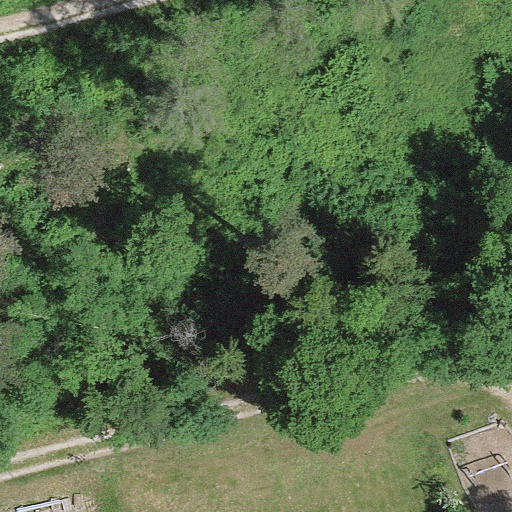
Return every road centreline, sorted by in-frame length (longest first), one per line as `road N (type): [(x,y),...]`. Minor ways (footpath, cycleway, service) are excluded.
road 1 (track): [(0,481),(229,412),(428,367),(511,358)]
road 2 (track): [(124,0),(0,34)]
